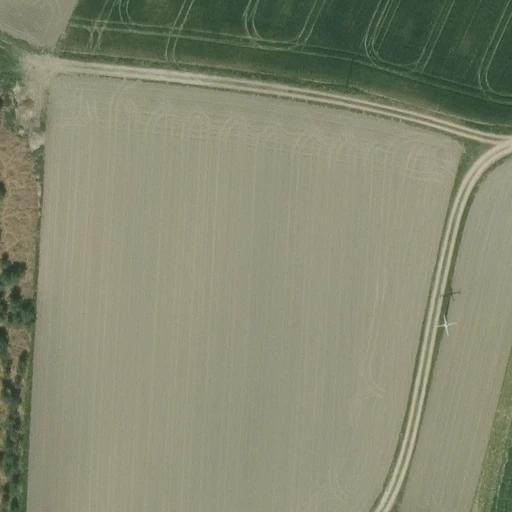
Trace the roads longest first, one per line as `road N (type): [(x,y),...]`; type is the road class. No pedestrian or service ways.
road 1 (track): [(511,142),(255,86),(55,67)]
road 2 (track): [(380,511),(402,479),(461,189),(511,144)]
